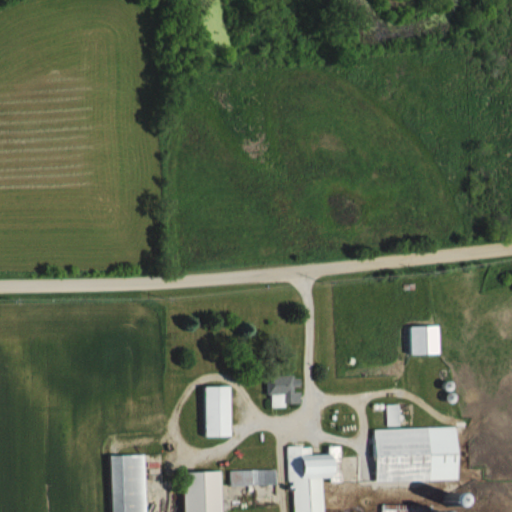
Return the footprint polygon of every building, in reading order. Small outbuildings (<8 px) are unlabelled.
[(439,326),(409,326),(409,354),(439,354),(439,326)] [(299,405),(299,375),(268,375),(268,405),(299,405)] [(205,386),(205,435),(231,435),(230,385),(205,386)] [(373,430),(376,480),(457,478),(456,427),(373,430)] [(323,511),(323,480),(342,480),(341,445),(329,446),(329,457),(313,457),(313,445),(287,446),(288,481),(293,481),(293,511),(323,511)] [(111,455),(112,511),(146,511),(145,454),(111,455)] [(230,469),(230,483),(275,483),(275,469),(230,469)] [(185,472),(186,511),(223,511),(222,470),(185,472)]
